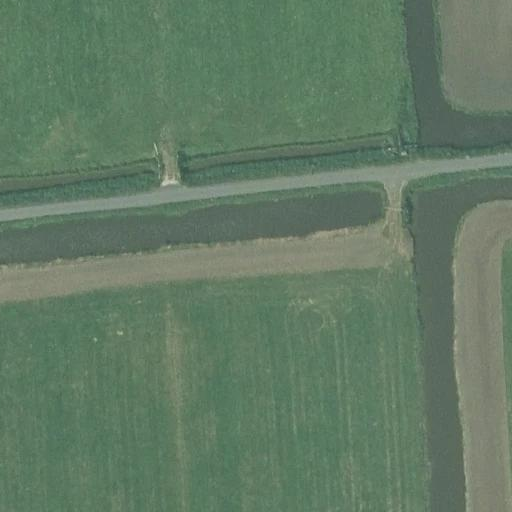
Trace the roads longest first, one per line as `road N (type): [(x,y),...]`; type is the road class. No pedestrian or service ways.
road 1 (unclassified): [(0,215),(511,160)]
road 2 (track): [(410,511),(393,173)]
road 3 (track): [(170,197),(159,0)]
